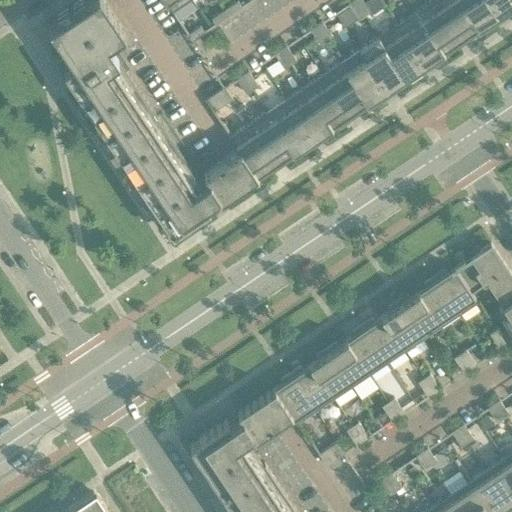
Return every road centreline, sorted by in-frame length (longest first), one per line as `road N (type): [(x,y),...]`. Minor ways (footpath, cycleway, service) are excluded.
road 1 (tertiary): [(104,379),(453,148)]
road 2 (residential): [(104,379),(0,227)]
road 3 (residential): [(104,379),(191,511)]
road 4 (tertiary): [(0,449),(104,379)]
